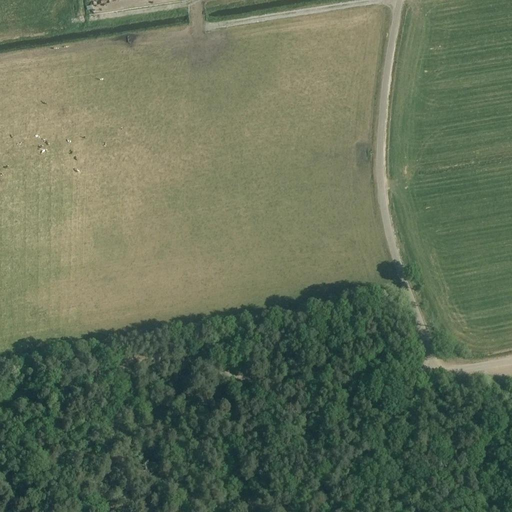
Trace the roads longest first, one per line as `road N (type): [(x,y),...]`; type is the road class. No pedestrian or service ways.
road 1 (track): [(0,410),(74,381),(166,363),(290,391),(445,367)]
road 2 (unclassified): [(511,361),(454,370),(438,364),(390,239),(380,142),(399,0)]
